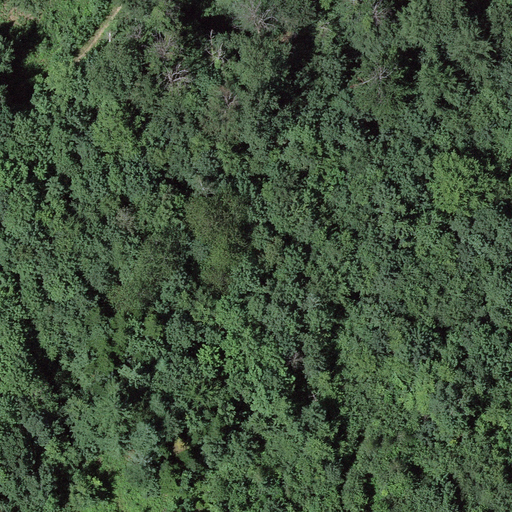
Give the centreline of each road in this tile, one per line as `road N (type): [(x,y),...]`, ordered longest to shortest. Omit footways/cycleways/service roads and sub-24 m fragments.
road 1 (track): [(511,266),(447,356),(386,404),(348,455),(336,511)]
road 2 (track): [(0,254),(55,413),(124,511)]
road 3 (track): [(133,0),(32,111),(0,170)]
